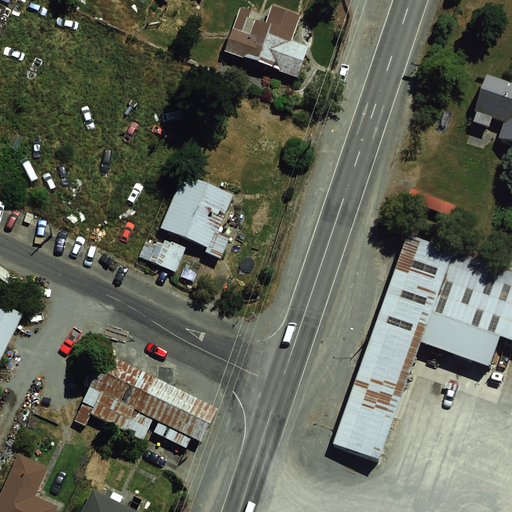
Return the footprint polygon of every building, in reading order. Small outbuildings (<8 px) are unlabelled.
[(238,0),(219,58),(297,85),(307,57),(286,50),(303,0),(238,0)] [(511,91),(484,83),(476,111),(511,121),(511,91)] [(180,180),(153,238),(219,268),(228,248),(212,241),(230,203),(180,180)] [(183,255),(146,238),(135,262),(172,279),(183,255)] [(389,331),(464,358),(491,283),(380,243),(310,432),(346,445),(389,331)] [(511,269),(498,264),(475,328),(511,341),(511,269)] [(0,361),(24,315),(0,303),(0,361)] [(114,361),(87,422),(143,447),(151,428),(200,450),(219,409),(114,361)] [(44,477),(16,465),(0,500),(0,511),(39,511),(30,508),(44,477)] [(109,511),(87,502),(82,511),(109,511)]
